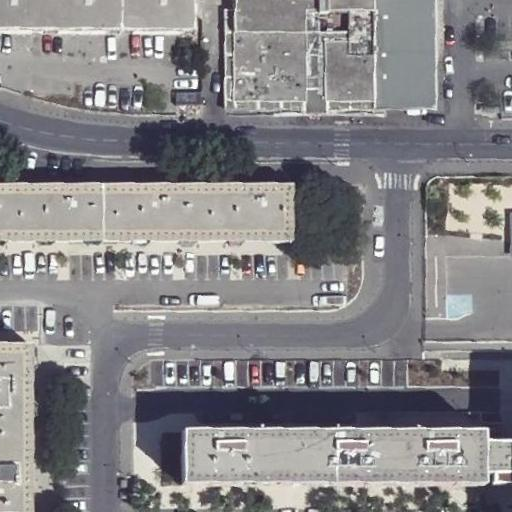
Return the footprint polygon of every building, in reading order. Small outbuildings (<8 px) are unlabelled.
[(0,0),(0,30),(1,31),(76,32),(155,33),(192,33),(192,0),(0,0)] [(230,0),(230,101),(330,101),(431,101),(430,0),(230,0)] [(0,244),(289,244),(289,185),(246,186),(178,187),(152,187),(81,187),(34,186),(0,186),(0,244)] [(444,194),(444,226),(492,226),(492,230),(506,230),(505,195),(444,194)] [(0,348),(0,511),(29,511),(30,349),(0,348)] [(478,478),(479,444),(479,433),(388,432),(287,432),(178,432),(178,487),(478,487),(478,478)] [(511,444),(479,444),(478,478),(511,477),(511,444)]
